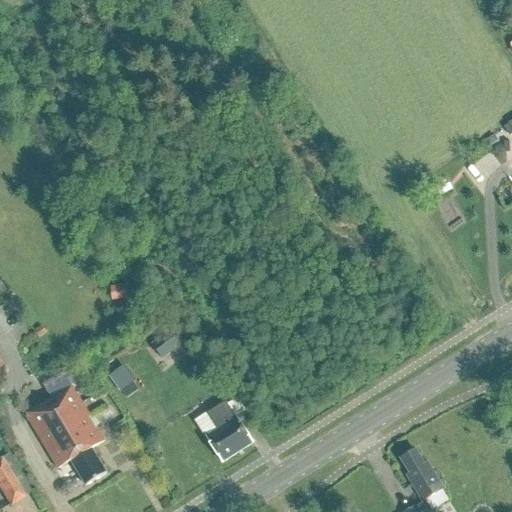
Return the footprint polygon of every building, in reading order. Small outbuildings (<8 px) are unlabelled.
[(162,360),(185,344),(174,329),(151,345),(162,360)] [(133,384),(122,392),(127,398),(137,390),(133,384)] [(85,490),(106,478),(90,453),(103,445),(70,391),(36,412),(38,415),(26,423),(57,473),(70,465),(85,490)] [(220,430),(208,439),(224,464),(254,444),(237,419),(225,401),(208,413),(220,430)] [(174,422),(191,448),(211,435),(193,409),(174,422)] [(425,501),(446,489),(428,461),(425,463),(416,448),(402,457),(411,472),(408,474),(425,501)] [(0,494),(7,507),(20,499),(0,464),(0,494)]
